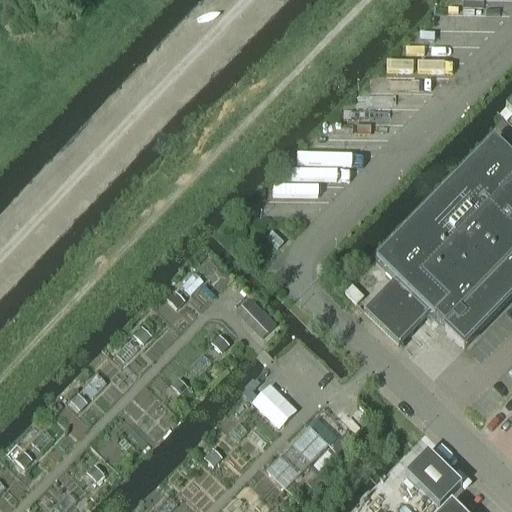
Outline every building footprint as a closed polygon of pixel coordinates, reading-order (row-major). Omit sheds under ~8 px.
[(511,146),(511,134),(501,124),(495,131),(511,146)] [(463,352),(511,301),(511,162),(493,144),(375,265),(394,284),(363,315),(397,349),(428,317),(463,352)] [(356,308),(363,301),(351,290),(344,297),(356,308)] [(175,296),(166,305),(176,314),(184,306),(175,296)] [(260,343),(275,330),(250,302),(235,316),(260,343)] [(141,331),(132,340),(142,350),(151,341),(141,331)] [(219,340),(210,348),(221,358),(229,350),(219,340)] [(177,383),(170,391),(180,400),(187,392),(177,383)] [(268,391),(251,409),(277,434),(294,416),(268,391)] [(77,398),(69,406),(79,415),(87,408),(77,398)] [(284,494),(327,449),(308,431),(265,476),(284,494)] [(318,480),(354,444),(346,436),(310,472),(318,480)] [(212,453),(203,463),(213,472),(222,463),(212,453)] [(22,455),(14,464),(23,473),(31,465),(22,455)] [(437,511),(439,511),(461,490),(426,457),(404,480),(437,511)] [(94,470),(86,478),(95,487),(103,480),(94,470)]
